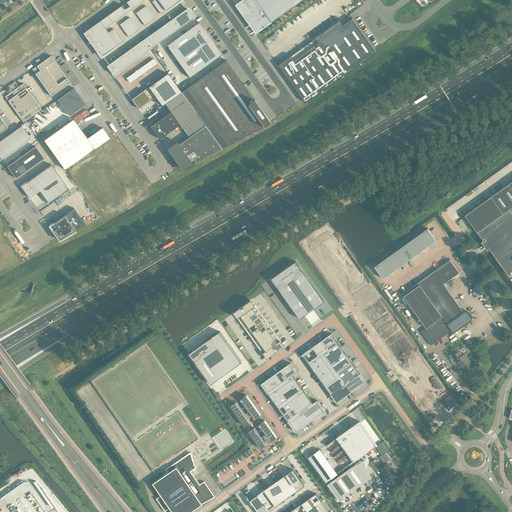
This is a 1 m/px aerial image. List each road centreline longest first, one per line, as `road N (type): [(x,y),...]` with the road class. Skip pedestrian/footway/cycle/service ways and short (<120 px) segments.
road 1 (motorway): [(511,48),(75,302)]
road 2 (motorway): [(87,316),(511,69)]
road 3 (unclassified): [(93,65),(166,168),(152,178),(60,49),(63,37)]
road 4 (unclassified): [(247,380),(333,319),(381,383),(292,446)]
road 5 (unclassified): [(219,0),(287,96),(273,106),(197,0)]
road 6 (unclassified): [(0,175),(45,238),(30,249),(0,206)]
road 7 (unknown): [(455,425),(377,314)]
road 8 (unclassified): [(511,311),(440,211)]
